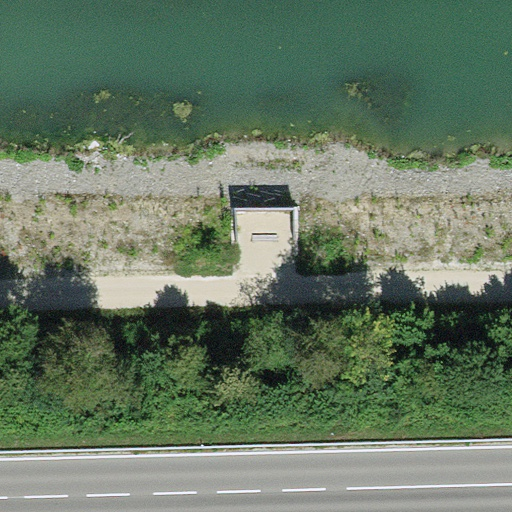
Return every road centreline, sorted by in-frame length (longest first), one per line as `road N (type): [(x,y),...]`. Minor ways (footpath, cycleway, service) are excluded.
road 1 (primary): [(511,483),(0,497)]
road 2 (track): [(0,301),(511,289)]
